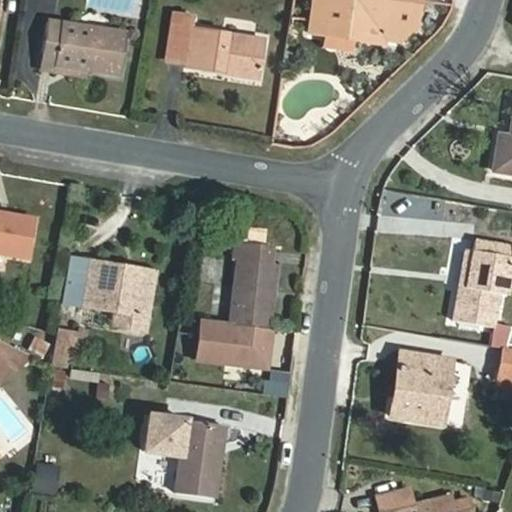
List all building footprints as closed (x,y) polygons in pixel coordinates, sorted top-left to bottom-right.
[(364,0),(365,1),(358,0),(313,0),(308,29),(323,32),(322,40),(343,44),(345,35),(383,41),(398,44),(413,30),(416,10),(422,11),(423,0),(364,0)] [(191,18),(175,16),(167,62),(184,65),(184,70),(258,82),(264,42),(190,30),(191,18)] [(48,24),(44,52),(61,53),(60,68),(90,73),(121,77),(127,36),(48,24)] [(323,32),(308,29),(307,38),(322,40),(323,32)] [(383,41),(345,35),(343,44),(381,50),(383,41)] [(61,53),(44,52),(41,76),(88,83),(90,73),(60,68),(61,53)] [(511,138),(501,138),(495,173),(511,175),(511,138)] [(0,251),(30,256),(35,218),(0,213),(0,251)] [(200,320),(194,358),(268,370),(279,270),(276,270),(278,252),(238,247),(228,324),(200,320)] [(511,252),(511,259),(456,252),(449,289),(458,291),(454,323),(497,330),(502,299),(511,300),(511,252)] [(87,261),(67,258),(64,279),(83,282),(87,261)] [(64,279),(60,301),(80,304),(115,310),(112,323),(143,328),(150,281),(122,276),(123,267),(87,261),(83,282),(64,279)] [(152,272),(123,267),(122,276),(150,281),(152,272)] [(72,332),(56,329),(50,363),(67,366),(72,332)] [(32,337),(25,351),(42,359),(48,345),(32,337)] [(0,379),(30,355),(0,343),(0,379)] [(511,352),(504,351),(500,382),(499,390),(511,391),(511,352)] [(399,352),(396,368),(404,370),(399,401),(390,400),(387,417),(444,426),(455,363),(399,352)] [(404,370),(396,368),(390,400),(399,401),(404,370)] [(95,383),(96,373),(70,371),(69,380),(95,383)] [(264,396),(284,398),(286,375),(266,373),(264,396)] [(216,501),(226,429),(151,419),(146,455),(181,459),(176,496),(216,501)] [(31,493),(55,494),(56,466),(32,465),(31,493)] [(409,491),(378,498),(381,511),(397,511),(397,510),(412,506),(409,491)] [(473,511),(470,499),(452,503),(451,497),(437,500),(439,511),(473,511)] [(439,511),(437,500),(412,506),(397,510),(397,511),(439,511)]
